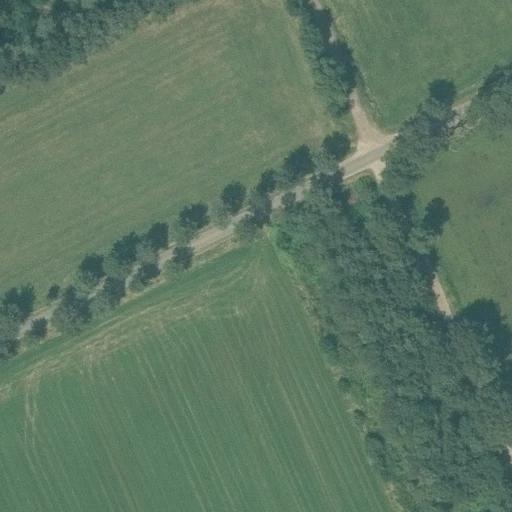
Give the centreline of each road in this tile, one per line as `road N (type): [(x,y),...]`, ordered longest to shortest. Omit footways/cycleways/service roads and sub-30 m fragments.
road 1 (unclassified): [(0,339),(511,86)]
road 2 (track): [(307,0),(376,153)]
